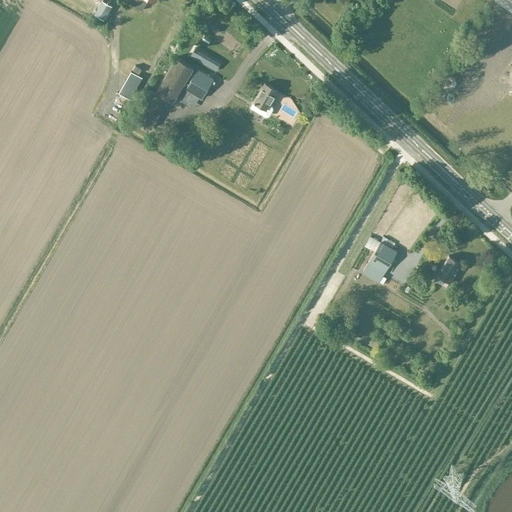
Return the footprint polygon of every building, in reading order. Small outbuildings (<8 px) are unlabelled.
[(101,0),(102,1),(95,14),(103,19),(111,5),(103,0),(101,0)] [(153,0),(133,0),(131,4),(141,10),(147,0),(152,3),(153,0)] [(511,0),(499,0),(511,8),(511,0)] [(150,89),(133,117),(151,128),(168,100),(168,99),(173,102),(193,66),(176,56),(155,92),(150,89)] [(202,99),(213,78),(196,69),(185,89),(202,99)] [(131,70),(119,92),(129,98),(142,77),(131,70)] [(269,104),(277,90),(264,82),(252,101),(254,102),(251,107),(266,116),(268,115),(273,109),(272,106),(269,104)] [(379,282),(397,251),(380,241),(362,272),(379,282)] [(448,282),(460,263),(448,255),(437,274),(437,275),(434,280),(441,284),(444,279),(448,282)] [(437,298),(443,301),(446,296),(439,293),(437,298)]
